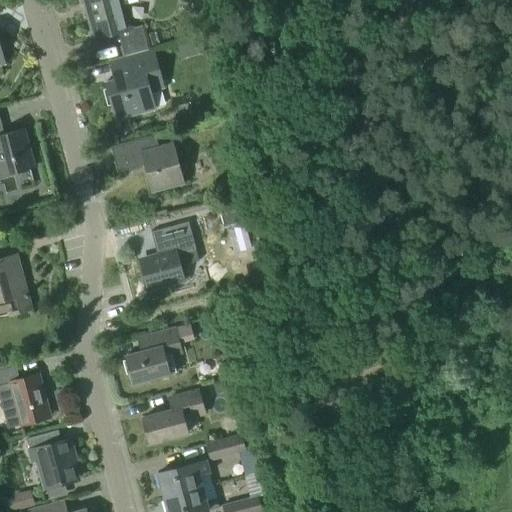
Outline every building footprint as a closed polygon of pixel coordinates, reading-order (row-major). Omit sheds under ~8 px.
[(83,0),(95,41),(117,34),(129,31),(122,6),(136,3),(134,0),(83,0)] [(94,54),(112,49),(109,39),(92,45),(94,54)] [(151,51),(148,52),(109,63),(114,81),(105,83),(115,120),(153,109),(148,92),(162,89),(151,51)] [(0,120),(0,173),(1,178),(34,169),(23,130),(4,135),(0,120)] [(111,149),(115,164),(118,173),(144,166),(152,194),(185,185),(174,143),(158,147),(156,137),(111,149)] [(152,234),(155,244),(158,257),(142,262),(150,291),(183,282),(179,267),(199,262),(189,224),(152,234)] [(15,256),(0,260),(0,301),(8,299),(12,315),(30,310),(15,256)] [(174,329),(178,343),(193,339),(189,325),(174,329)] [(149,350),(125,356),(132,383),(167,374),(163,358),(180,353),(178,343),(174,329),(174,328),(145,336),(149,350)] [(49,417),(37,375),(18,380),(15,366),(0,369),(0,385),(8,383),(19,425),(49,417)] [(212,386),(214,392),(220,395),(226,394),(223,383),(212,386)] [(198,390),(169,398),(172,410),(143,418),(150,444),(187,434),(183,419),(204,414),(198,390)] [(76,480),(65,440),(59,442),(56,431),(25,439),(28,450),(31,463),(37,462),(45,489),(76,480)] [(242,435),(207,445),(211,459),(246,450),(242,435)] [(165,497),(201,487),(197,473),(209,470),(206,460),(159,473),(165,497)] [(248,465),(235,468),(240,490),(253,487),(248,465)] [(201,487),(165,497),(169,511),(202,511),(219,508),(216,498),(204,501),(201,487)] [(11,496),(12,500),(3,503),(5,511),(9,511),(32,506),(29,492),(11,496)] [(225,511),(262,511),(258,497),(224,506),(225,511)]
